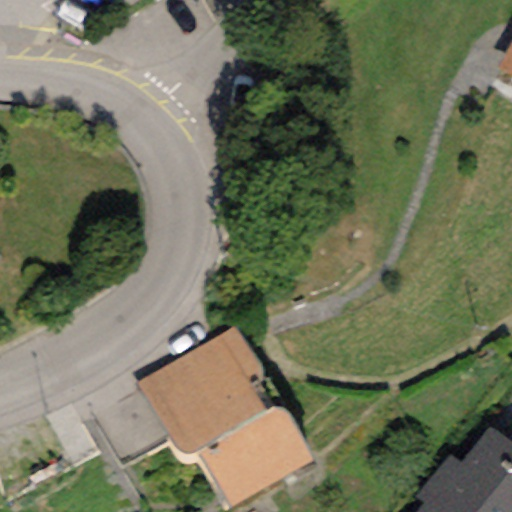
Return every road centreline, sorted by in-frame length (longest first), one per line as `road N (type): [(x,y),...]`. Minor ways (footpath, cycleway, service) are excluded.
road 1 (tertiary): [(0,386),(107,335),(152,299),(166,276),(178,201),(164,156),(143,128)]
road 2 (residential): [(143,128),(264,0)]
road 3 (tertiary): [(143,128),(83,96),(0,85)]
